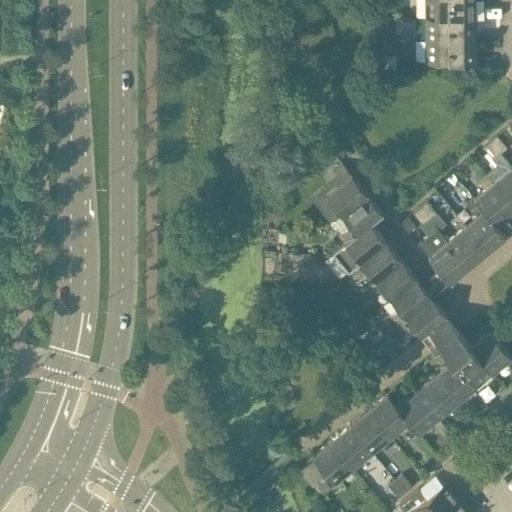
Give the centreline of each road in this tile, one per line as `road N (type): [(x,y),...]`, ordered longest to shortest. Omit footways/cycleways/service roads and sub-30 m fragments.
road 1 (secondary): [(80,457),(106,391),(122,298),(121,0)]
road 2 (secondary): [(73,0),(70,292),(56,377),(26,449)]
